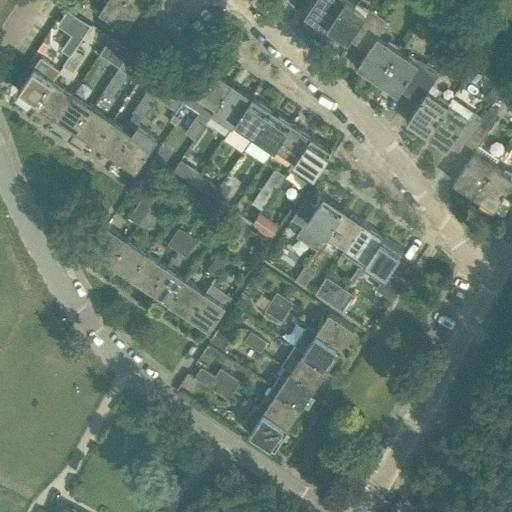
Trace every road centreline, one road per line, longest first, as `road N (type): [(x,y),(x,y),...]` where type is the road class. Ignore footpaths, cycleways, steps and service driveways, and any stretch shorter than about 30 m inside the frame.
road 1 (unclassified): [(322,511),(134,379),(62,289),(0,159)]
road 2 (residential): [(498,269),(466,247),(322,76),(242,0)]
road 3 (unclassified): [(361,511),(498,269)]
road 4 (unknown): [(134,379),(71,482)]
